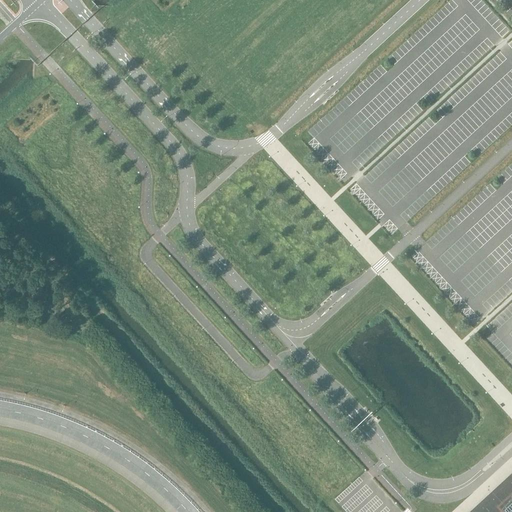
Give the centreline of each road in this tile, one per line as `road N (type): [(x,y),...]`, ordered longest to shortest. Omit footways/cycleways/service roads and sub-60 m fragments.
road 1 (unclassified): [(39,2),(170,141),(187,170),(187,207)]
road 2 (unclassified): [(251,147),(220,149),(189,131),(69,0)]
